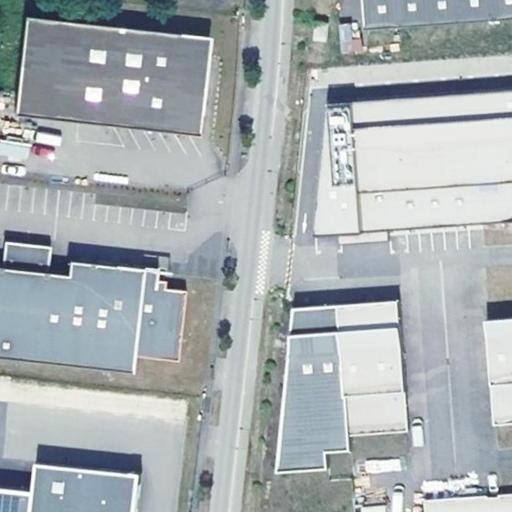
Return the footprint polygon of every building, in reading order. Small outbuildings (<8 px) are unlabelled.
[(511,0),(359,0),(361,29),(511,20),(511,0)] [(201,57),(209,58),(209,54),(208,49),(204,40),(198,35),(188,31),(26,13),(15,112),(201,133),(206,81),(199,80),(200,69),(201,57)] [(329,39),(331,18),(317,17),(315,38),(329,39)] [(360,52),(358,22),(338,24),(340,53),(360,52)] [(209,58),(201,57),(200,69),(208,69),(209,58)] [(511,91),(355,102),(361,195),(405,192),(407,229),(470,225),(468,205),(481,204),(482,225),(511,222),(511,91)] [(51,245),(5,239),(2,264),(0,263),(0,354),(133,369),(135,354),(179,359),(186,288),(156,284),(159,267),(70,257),(67,272),(47,270),(51,245)] [(401,300),(289,308),(277,473),(328,469),(326,453),(349,451),(348,438),(410,433),(401,300)] [(511,318),(488,320),(497,426),(511,424),(511,318)] [(137,511),(142,472),(39,461),(33,511),(137,511)] [(427,511),(511,511),(511,494),(427,501),(427,511)]
